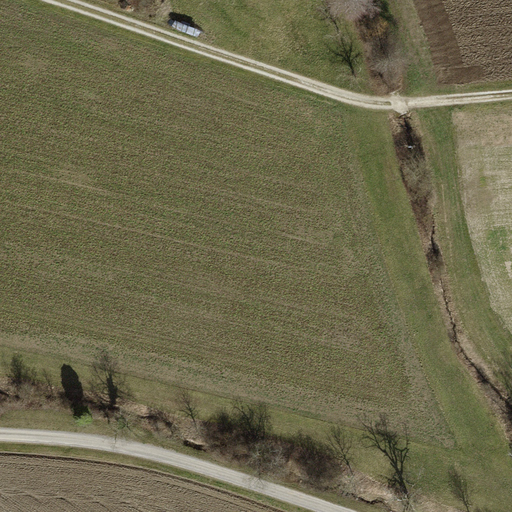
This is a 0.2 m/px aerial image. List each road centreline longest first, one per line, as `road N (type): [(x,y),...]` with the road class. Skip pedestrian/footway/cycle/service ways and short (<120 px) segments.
road 1 (track): [(78,0),(364,95),(511,87)]
road 2 (track): [(0,434),(92,438),(178,456),(350,511)]
